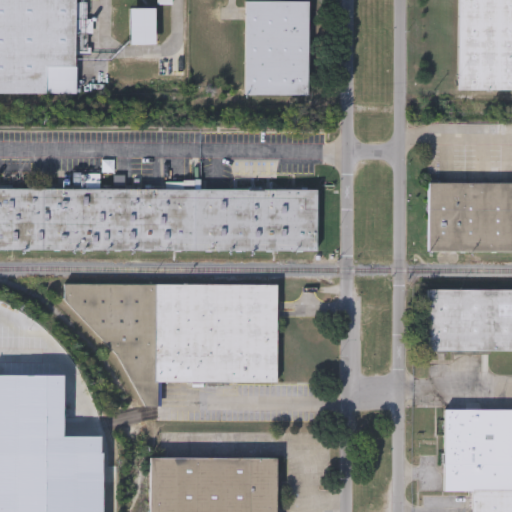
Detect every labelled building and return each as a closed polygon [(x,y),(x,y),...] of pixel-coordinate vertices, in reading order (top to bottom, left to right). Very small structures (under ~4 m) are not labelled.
[(76,0),(76,93),(0,93),(0,0),(76,0)] [(309,0),(308,95),(245,94),(245,0),(309,0)] [(511,90),(457,90),(457,0),(511,0),(511,90)] [(130,7),(156,7),(156,44),(130,44),(130,7)] [(511,252),(428,252),(428,183),(511,183),(511,252)] [(0,187),(316,189),(316,250),(0,249),(0,187)] [(277,284),(277,382),(125,382),(125,341),(78,341),(78,283),(277,284)] [(428,290),(511,290),(511,352),(428,352),(428,290)] [(471,511),(471,492),(443,491),(444,410),(511,410),(511,511),(471,511)] [(149,511),(149,455),(276,455),(276,511),(149,511)]
